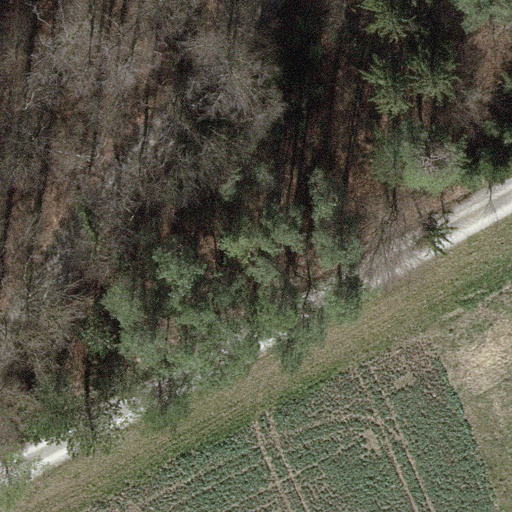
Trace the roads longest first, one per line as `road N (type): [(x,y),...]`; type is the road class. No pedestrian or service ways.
road 1 (track): [(0,472),(511,198)]
road 2 (track): [(0,351),(257,0)]
